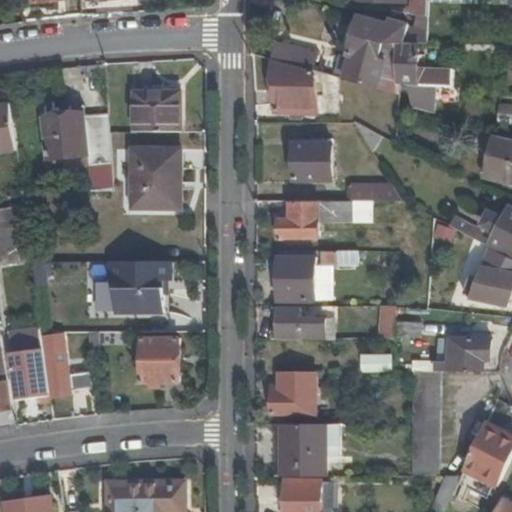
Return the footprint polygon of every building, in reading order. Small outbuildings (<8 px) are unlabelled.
[(350,79),(401,93),(402,84),(400,83),(399,42),(430,43),(430,33),(411,27),(412,25),(367,12),(366,17),(363,16),(353,54),(357,55),(350,79)] [(419,85),(420,85),(455,85),(455,70),(421,68),(421,43),(399,42),(399,59),(400,83),(402,84),(419,85)] [(277,60),(317,70),(321,56),(281,45),(277,60)] [(277,60),(275,59),(279,112),(297,112),(303,112),(320,113),(317,70),(277,60)] [(139,93),(139,133),(185,133),(185,93),(139,93)] [(0,152),(19,150),(13,104),(0,105),(0,152)] [(91,154),(95,191),(117,191),(112,132),(111,114),(88,117),(88,113),(48,119),(52,159),(91,154)] [(384,135),(358,122),(376,150),(384,135)] [(511,139),(501,137),(493,176),(511,180),(511,139)] [(336,144),(298,144),(297,180),(336,179),(336,144)] [(146,191),(185,191),(186,150),(139,149),(139,189),(146,189),(146,191)] [(406,200),(396,183),(355,183),(355,200),(386,200),(406,200)] [(186,208),(185,191),(146,191),(146,208),(186,208)] [(353,200),(294,201),(294,218),(282,218),(282,237),(322,237),(322,219),(353,219),(353,200)] [(476,238),(491,246),(493,242),(511,251),(511,206),(496,237),(480,228),(475,237),(476,238)] [(0,253),(32,248),(27,207),(0,211),(0,253)] [(457,216),(452,225),(475,237),(480,228),(457,216)] [(511,273),(507,272),(511,262),(511,257),(491,246),(476,238),(471,248),(480,254),(476,263),(487,268),(483,278),(479,289),(475,297),(511,305),(511,302),(511,273)] [(354,251),(325,251),(325,262),(340,262),(341,259),(354,259),(354,251)] [(319,257),(282,257),(281,299),(319,299),(319,257)] [(174,261),(117,261),(117,317),(166,317),(166,283),(174,283),(174,261)] [(472,287),(479,289),(483,278),(477,276),(472,287)] [(397,338),(399,305),(389,305),(387,338),(397,338)] [(278,339),(328,338),(328,318),(303,318),(303,307),(277,306),(276,317),(278,317),(278,339)] [(398,337),(422,337),(422,320),(399,320),(398,337)] [(92,339),(91,332),(79,333),(83,369),(80,370),(81,383),(96,382),(92,339)] [(53,395),(53,398),(75,395),(67,334),(45,337),(46,348),(47,350),(53,395)] [(53,395),(47,350),(30,353),(28,338),(11,340),(20,406),(26,405),(25,399),(53,395)] [(444,371),(487,371),(487,359),(493,359),(494,338),(454,338),(452,367),(444,367),(444,371)] [(145,339),(145,383),(182,383),(182,339),(145,339)] [(362,353),(362,371),(394,370),(393,352),(362,353)] [(314,394),(319,394),(319,371),(283,370),(283,384),(283,391),(276,390),(276,413),(314,413),(314,394)] [(443,371),(415,370),(415,424),(415,477),(443,476),(443,371)] [(0,411),(8,410),(11,410),(8,383),(0,384),(0,411)] [(511,463),(511,430),(491,421),(470,468),(503,484),(511,463)] [(329,424),(285,424),(285,477),(329,476),(329,457),(341,457),(341,424),(329,424)] [(466,477),(450,477),(439,503),(452,508),(466,477)] [(324,511),(325,505),(325,480),(289,480),(288,511),(324,511)] [(340,480),(325,480),(325,505),(340,504),(340,480)] [(110,505),(109,511),(188,511),(188,486),(129,487),(130,505),(110,505)] [(7,511),(55,511),(53,497),(7,505),(7,511)] [(511,511),(511,499),(508,497),(500,511),(511,511)]
